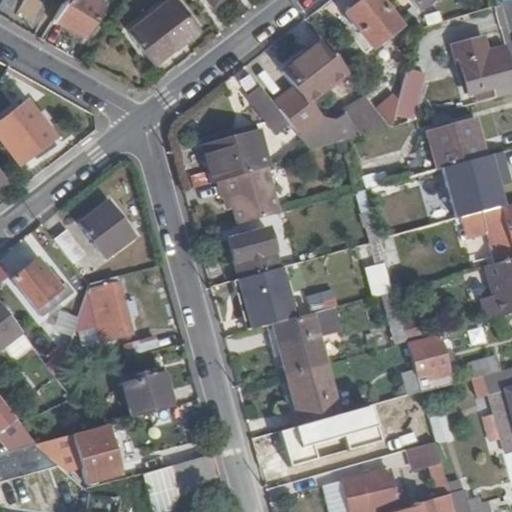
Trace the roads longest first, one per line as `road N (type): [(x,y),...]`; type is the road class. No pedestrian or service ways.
road 1 (residential): [(138,121),(246,511)]
road 2 (residential): [(138,121),(294,0)]
road 3 (residential): [(0,229),(138,121)]
road 4 (residential): [(0,42),(138,121)]
